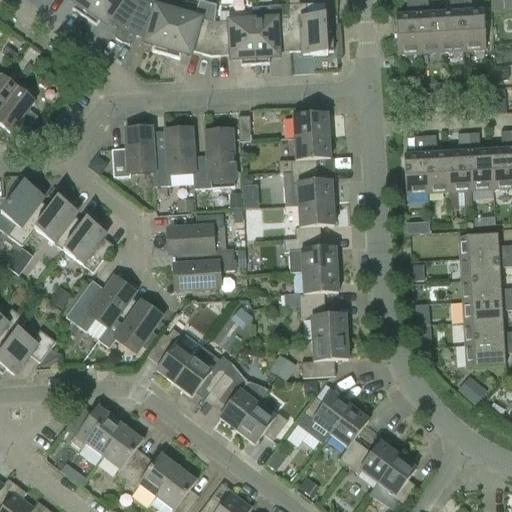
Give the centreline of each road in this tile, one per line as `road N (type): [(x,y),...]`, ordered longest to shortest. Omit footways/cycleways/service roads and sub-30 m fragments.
road 1 (residential): [(366,87),(381,301),(418,394),(464,445)]
road 2 (residential): [(294,511),(139,397),(111,391),(6,399)]
road 3 (residential): [(132,102),(366,87)]
road 4 (residential): [(132,102),(127,88),(8,0)]
road 5 (residential): [(140,279),(129,217),(64,156)]
road 6 (residential): [(76,511),(13,464),(6,399)]
